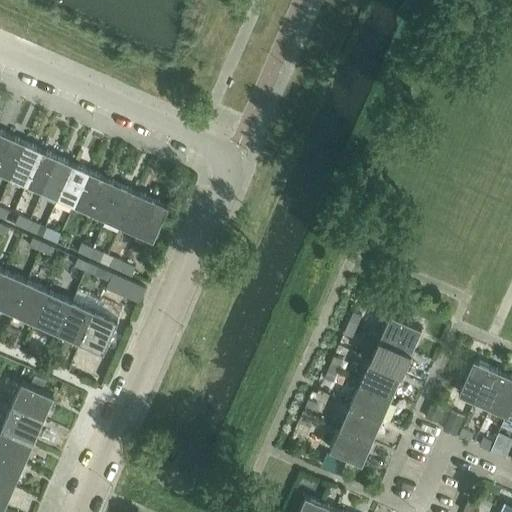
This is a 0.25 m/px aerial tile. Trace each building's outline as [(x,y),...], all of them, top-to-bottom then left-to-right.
[(0,158),(10,135),(0,129),(0,158)] [(26,141),(10,135),(0,158),(0,170),(11,175),(26,141)] [(42,149),(26,141),(11,175),(27,183),(42,149)] [(58,156),(42,149),(27,183),(43,190),(58,156)] [(74,162),(58,156),(43,190),(59,197),(74,162)] [(89,169),(74,162),(59,197),(74,203),(89,169)] [(105,176),(89,169),(74,203),(90,210),(105,176)] [(121,183),(105,176),(90,210),(106,217),(121,183)] [(136,190),(121,183),(106,217),(121,224),(136,190)] [(152,197),(136,190),(121,224),(137,231),(152,197)] [(169,204),(152,197),(137,231),(154,238),(169,204)] [(9,210),(0,206),(0,215),(6,218),(9,210)] [(15,223),(26,228),(30,219),(19,215),(15,223)] [(41,224),(30,219),(26,228),(37,232),(41,224)] [(10,227),(0,222),(0,231),(6,235),(10,227)] [(46,236),(57,241),(61,233),(50,228),(46,236)] [(72,238),(61,233),(57,241),(68,246),(72,238)] [(29,245),(40,250),(44,242),(33,237),(29,245)] [(55,247),(44,242),(40,250),(51,255),(55,247)] [(78,250),(89,255),(93,247),(82,242),(78,250)] [(104,252),(93,247),(89,255),(100,260),(104,252)] [(110,265),(120,269),(124,261),(114,256),(110,265)] [(75,265),(85,270),(89,262),(78,257),(75,265)] [(136,266),(124,261),(120,269),(132,274),(136,266)] [(100,267),(89,262),(85,270),(97,275),(100,267)] [(27,279),(4,269),(0,278),(0,304),(13,311),(27,279)] [(131,290),(135,282),(124,277),(120,285),(131,290)] [(50,289),(27,279),(13,311),(36,321),(50,289)] [(72,299),(50,289),(36,321),(58,331),(72,299)] [(95,309),(72,299),(58,331),(81,341),(95,309)] [(118,319),(95,309),(81,341),(104,351),(118,319)] [(354,311),(349,321),(357,325),(362,315),(354,311)] [(391,313),(381,335),(412,349),(422,327),(391,313)] [(357,325),(349,321),(344,333),(352,336),(357,325)] [(412,349),(381,335),(372,331),(363,353),(371,357),(402,371),(412,349)] [(334,355),(330,366),(338,369),(342,359),(334,355)] [(402,371),(371,357),(361,379),(393,393),(402,371)] [(459,392),(476,399),(491,366),(474,358),(459,392)] [(338,369),(330,366),(325,377),(333,381),(338,369)] [(506,372),(491,366),(476,399),(491,406),(506,372)] [(511,401),(511,374),(506,372),(491,406),(507,413),(511,401)] [(393,393),(361,379),(351,402),(383,416),(393,393)] [(23,380),(12,405),(43,419),(54,394),(23,380)] [(309,398),(304,409),(312,412),(317,402),(309,398)] [(383,416),(351,402),(341,425),(372,439),(383,416)] [(43,419),(12,405),(3,426),(34,440),(43,419)] [(312,412),(304,409),(299,420),(307,424),(312,412)] [(372,439),(341,425),(330,448),(362,462),(372,439)] [(34,440),(3,426),(0,431),(0,452),(24,463),(34,440)] [(471,441),(474,432),(463,428),(460,436),(471,441)] [(483,436),(480,444),(491,449),(494,441),(483,436)] [(505,446),(494,441),(491,449),(502,454),(505,446)] [(24,463),(0,452),(0,478),(15,485),(24,463)] [(15,485),(0,478),(0,504),(5,507),(15,485)] [(511,505),(511,494),(506,492),(502,501),(511,505)] [(298,511),(316,511),(322,501),(306,494),(298,511)] [(468,500),(463,511),(465,511),(472,511),(476,503),(468,500)] [(336,511),(338,508),(322,501),(316,511),(336,511)]
